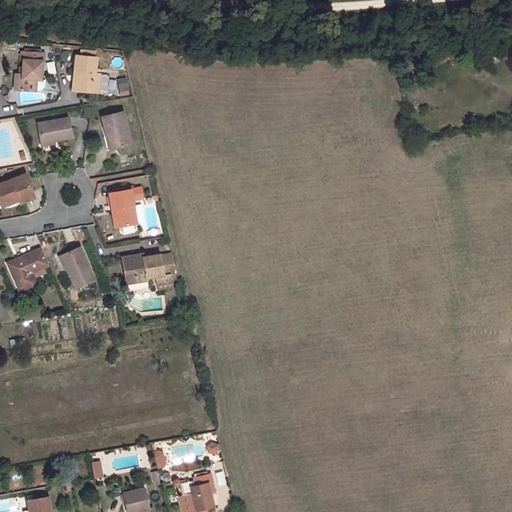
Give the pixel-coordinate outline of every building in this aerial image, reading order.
[(20,51),(20,59),(22,59),(22,67),(21,73),(18,73),(15,73),(14,89),(34,90),(35,79),(40,79),(41,61),(42,61),(43,53),(20,51)] [(75,56),(73,76),(77,76),(76,90),(97,92),(99,75),(94,74),(96,58),(75,56)] [(117,79),(120,96),(130,95),(127,77),(117,79)] [(115,93),(117,80),(109,78),(107,92),(115,93)] [(122,112),(101,117),(106,135),(107,135),(110,148),(130,143),(122,112)] [(67,118),(37,123),(41,142),(53,140),(71,137),(67,118)] [(106,135),(101,136),(105,149),(110,148),(107,135),(106,135)] [(24,174),(0,183),(0,203),(1,205),(19,199),(18,198),(31,192),(24,174)] [(114,192),(109,193),(112,208),(114,208),(117,226),(136,223),(132,200),(142,198),(141,187),(131,189),(130,186),(125,187),(126,190),(114,192)] [(31,192),(18,198),(19,199),(20,202),(33,197),(31,192)] [(79,246),(60,255),(67,268),(75,287),(94,279),(79,246)] [(41,248),(7,263),(19,291),(36,283),(31,272),(48,264),(41,248)] [(166,252),(159,254),(162,274),(164,274),(169,273),(166,252)] [(135,279),(155,276),(159,275),(161,285),(171,283),(169,273),(164,274),(162,274),(159,254),(142,256),(142,253),(121,256),(124,276),(134,274),(135,279)] [(60,255),(58,256),(64,270),(67,268),(60,255)] [(134,274),(124,276),(126,283),(135,281),(135,279),(134,274)] [(155,276),(157,290),(172,288),(171,283),(161,285),(159,275),(155,276)] [(34,318),(33,311),(26,312),(27,319),(34,318)] [(206,444),(208,454),(221,451),(219,441),(206,444)] [(155,458),(157,468),(163,467),(165,463),(163,456),(155,458)] [(90,463),(93,478),(101,477),(98,461),(90,463)] [(196,477),(193,478),(195,486),(190,487),(191,493),(182,495),(182,497),(185,511),(186,511),(189,511),(193,510),(192,511),(202,511),(201,508),(205,507),(212,506),(209,492),(213,491),(209,474),(206,475),(196,477)] [(182,493),(190,491),(188,482),(180,483),(182,493)] [(144,488),(122,493),(126,511),(152,511),(151,508),(149,508),(144,488)] [(49,511),(47,496),(27,500),(28,511),(49,511)]
